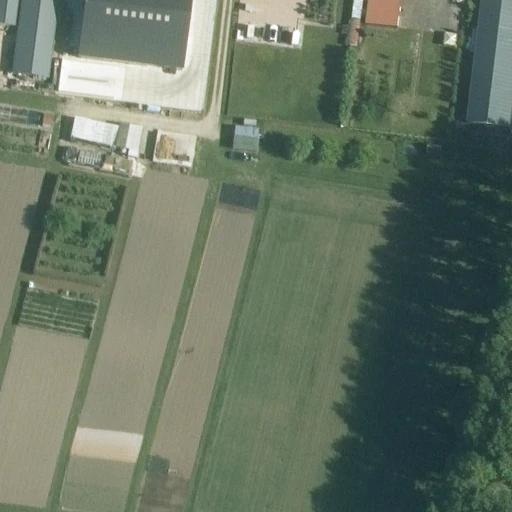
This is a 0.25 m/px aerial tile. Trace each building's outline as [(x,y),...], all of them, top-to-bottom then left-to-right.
[(0,0),(0,25),(13,27),(16,0),(0,0)] [(47,79),(56,0),(21,0),(12,75),(47,79)] [(182,66),(189,0),(83,0),(77,53),(182,66)] [(389,0),(367,0),(365,27),(397,31),(400,1),(389,0)] [(511,0),(482,0),(467,125),(509,130),(511,104),(511,0)] [(427,146),(426,153),(439,155),(440,148),(427,146)]
